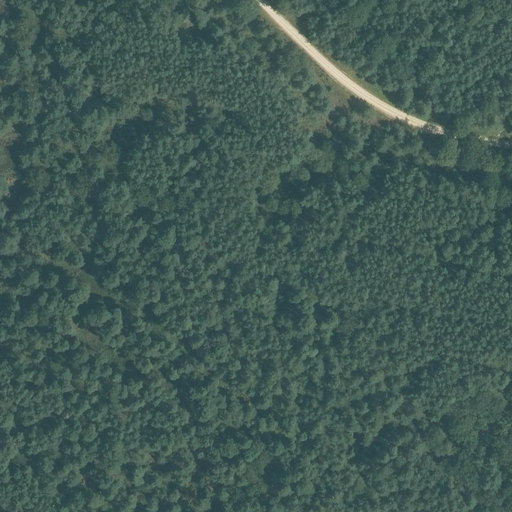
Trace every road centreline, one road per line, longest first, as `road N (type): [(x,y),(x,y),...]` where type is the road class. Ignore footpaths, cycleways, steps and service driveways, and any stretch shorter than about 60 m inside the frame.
road 1 (track): [(200,0),(188,110),(220,332),(262,455),(262,511)]
road 2 (track): [(511,144),(444,131),(388,108),(332,70),(259,0)]
